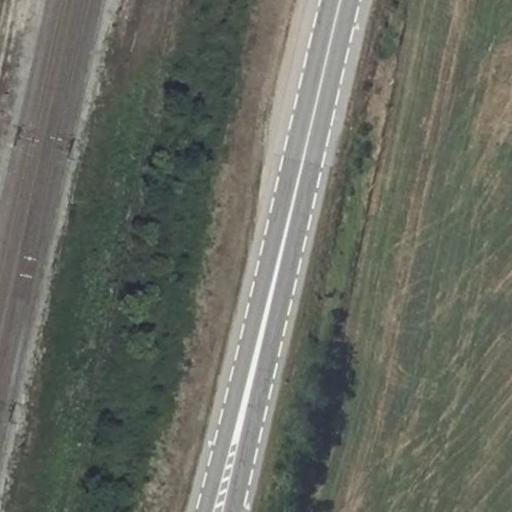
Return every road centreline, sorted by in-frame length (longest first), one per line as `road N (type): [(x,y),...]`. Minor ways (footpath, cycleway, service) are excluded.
road 1 (primary): [(340,0),(264,310)]
road 2 (primary): [(264,310),(204,511)]
road 3 (primary): [(231,511),(264,310)]
